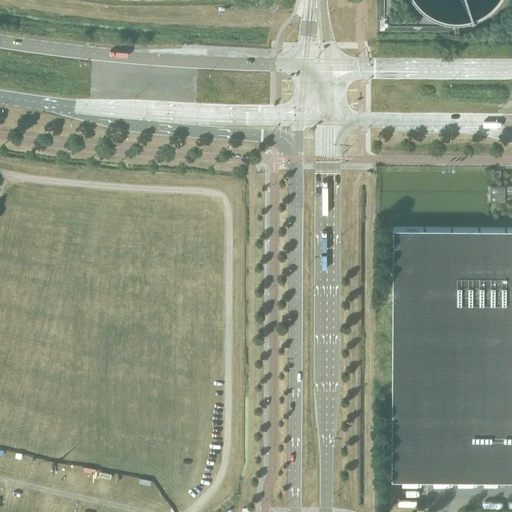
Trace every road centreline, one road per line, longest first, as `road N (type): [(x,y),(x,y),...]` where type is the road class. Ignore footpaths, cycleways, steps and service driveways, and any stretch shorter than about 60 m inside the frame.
road 1 (track): [(192,511),(220,486),(224,463),(228,193),(123,191),(4,174),(0,188)]
road 2 (primary): [(325,511),(331,120)]
road 3 (primary): [(297,147),(294,511)]
road 4 (primary): [(307,64),(196,62),(0,41)]
road 5 (primary): [(0,96),(184,115)]
road 6 (secondary): [(511,66),(327,65)]
road 7 (secondary): [(331,120),(475,123)]
